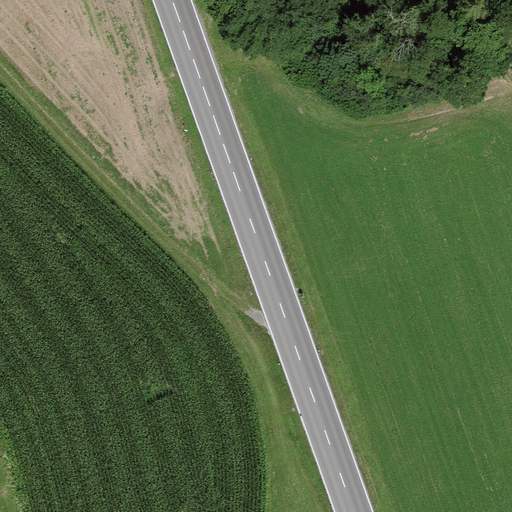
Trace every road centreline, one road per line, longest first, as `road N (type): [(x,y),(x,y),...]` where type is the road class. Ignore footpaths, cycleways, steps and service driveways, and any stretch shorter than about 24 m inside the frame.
road 1 (secondary): [(344,511),(164,0)]
road 2 (track): [(0,34),(218,272),(268,296)]
